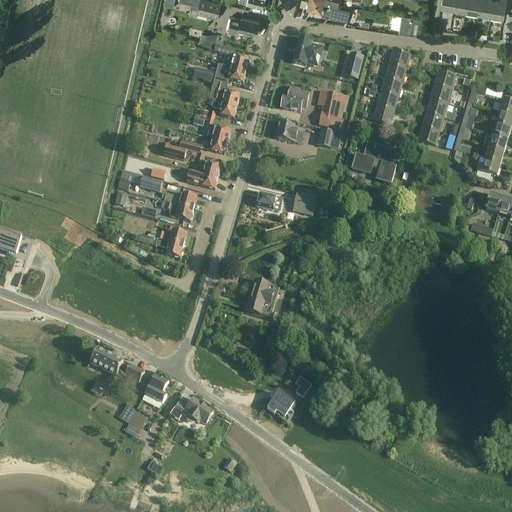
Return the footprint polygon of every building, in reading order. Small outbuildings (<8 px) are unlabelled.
[(173,8),(175,0),(164,0),(164,6),(173,8)] [(200,0),(199,7),(197,14),(217,19),(221,4),(204,0),(200,0)] [(240,0),(239,2),(263,9),(265,0),(240,0)] [(344,7),(343,8),(337,8),(309,0),(307,10),(322,14),(322,15),(330,17),(330,16),(351,19),(353,8),(344,7)] [(453,9),(454,0),(441,0),(440,7),(453,9)] [(466,11),(467,0),(454,0),(453,9),(466,11)] [(478,14),(480,0),(467,0),(466,11),(478,14)] [(490,16),(493,0),(480,0),(478,14),(490,16)] [(503,18),(506,0),(499,0),(499,1),(495,0),(493,0),(490,16),(503,18)] [(402,16),(399,33),(411,35),(414,18),(402,16)] [(257,35),(260,22),(242,18),(242,20),(232,17),(228,30),(229,30),(229,33),(230,35),(234,36),(237,35),(237,32),(239,33),(239,30),(257,35)] [(215,46),(217,38),(201,34),(199,42),(215,46)] [(299,41),(293,64),(306,67),(306,66),(313,67),(316,57),(321,58),(323,49),(311,46),(312,45),(299,41)] [(246,73),(250,60),(234,56),(236,51),(216,46),(214,51),(225,54),(222,65),(231,67),(231,69),(246,73)] [(406,73),(410,57),(393,52),(388,68),(406,73)] [(347,66),(344,77),(357,81),(360,69),(347,66)] [(402,88),(406,73),(388,68),(384,83),(402,88)] [(211,83),(213,73),(195,69),(193,78),(211,83)] [(243,85),(246,73),(231,69),(228,81),(243,85)] [(452,92),(456,78),(438,72),(434,87),(452,92)] [(236,108),(240,96),(225,92),(227,87),(223,86),(224,80),(218,78),(217,84),(213,83),(208,101),(212,102),(222,105),(236,108)] [(397,102),(402,88),(384,83),(381,93),(376,92),(375,95),(380,96),(380,97),(397,102)] [(448,107),(452,92),(434,87),(430,102),(448,107)] [(288,98),(283,97),(281,109),(300,114),(301,107),(306,108),(309,95),(299,93),(299,90),(290,89),(288,98)] [(336,116),(340,97),(326,94),(319,127),(333,130),(334,123),(340,124),(342,118),(336,116)] [(472,105),(475,95),(470,94),(467,104),(472,105)] [(397,102),(380,97),(376,109),(394,114),(397,102)] [(511,117),(511,103),(498,100),(496,105),(501,106),(499,113),(511,117)] [(233,121),(236,108),(222,105),(212,102),(210,109),(220,111),(218,117),(233,121)] [(444,121),(448,107),(430,102),(426,116),(444,121)] [(469,117),(472,105),(467,104),(464,116),(469,117)] [(390,127),(394,114),(376,109),(373,122),(390,127)] [(511,130),(511,124),(511,117),(499,113),(496,125),(511,130)] [(439,135),(444,121),(426,116),(422,130),(439,135)] [(465,129),(469,117),(464,116),(460,127),(465,129)] [(295,145),(298,133),(293,132),(294,128),(280,124),(280,125),(278,125),(276,131),(279,131),(277,141),(295,145)] [(507,142),(511,130),(496,125),(491,124),(490,129),(494,131),(492,137),(507,142)] [(462,141),(465,129),(460,127),(457,139),(462,141)] [(216,128),(213,140),(227,143),(230,131),(216,128)] [(436,147),(439,135),(422,130),(418,142),(436,147)] [(342,136),(321,131),(317,147),(338,151),(342,136)] [(504,153),(507,142),(493,139),(492,138),(487,136),(483,147),(489,149),(504,153)] [(458,154),(462,141),(457,139),(453,152),(458,154)] [(224,156),(227,143),(213,140),(210,152),(224,156)] [(393,166),(397,151),(367,142),(363,157),(355,155),(350,171),(370,176),(372,169),(378,171),(375,182),(391,187),(397,167),(393,166)] [(202,148),(182,143),(180,150),(200,155),(202,148)] [(183,162),(186,152),(167,147),(164,157),(183,162)] [(500,165),(504,153),(489,149),(485,161),(500,165)] [(465,168),(468,156),(463,155),(460,167),(465,168)] [(496,178),(500,165),(485,161),(479,159),(478,165),(484,166),(482,173),(478,172),(476,178),(489,182),(491,176),(496,178)] [(218,179),(221,167),(206,163),(203,175),(218,179)] [(218,179),(203,175),(190,172),(187,184),(200,187),(215,191),(218,179)] [(143,179),(140,189),(159,194),(162,184),(143,179)] [(282,200),(276,198),(260,194),(257,208),(272,212),(279,213),(282,200)] [(193,211),(197,199),(182,195),(181,199),(166,195),(164,203),(173,206),(179,207),(193,211)] [(315,206),(316,200),(297,195),(295,207),(296,207),(294,213),(312,217),(315,206)] [(497,214),(502,199),(490,196),(485,211),(497,214)] [(510,218),(511,209),(511,202),(502,199),(497,214),(510,218)] [(324,208),(325,202),(316,200),(315,206),(319,207),(324,208)] [(471,212),(475,202),(470,200),(466,210),(471,212)] [(171,212),(173,206),(164,203),(163,203),(161,209),(171,212)] [(137,206),(130,204),(127,211),(135,213),(137,206)] [(190,224),(193,211),(179,207),(175,220),(190,224)] [(156,213),(149,211),(148,218),(154,220),(156,213)] [(478,234),(479,229),(480,227),(473,225),(471,232),(474,233),(478,234)] [(491,238),(492,233),(493,231),(480,227),(479,229),(478,234),(480,235),(491,238)] [(0,252),(17,259),(18,253),(22,241),(23,240),(0,231),(0,252)] [(183,247),(187,235),(172,231),(169,243),(183,247)] [(155,232),(153,239),(163,242),(165,235),(155,232)] [(503,242),(504,237),(492,233),(491,238),(503,242)] [(180,260),(183,247),(169,243),(163,242),(153,239),(151,246),(167,250),(165,256),(180,260)] [(29,258),(33,246),(33,245),(22,241),(18,253),(29,258)] [(270,319),(279,290),(255,283),(246,312),(270,319)] [(247,356),(250,348),(236,344),(234,352),(241,354),(247,356)] [(90,364),(115,377),(123,362),(97,349),(90,364)] [(239,360),(241,354),(234,352),(232,358),(239,360)] [(124,377),(139,384),(144,373),(130,366),(124,377)] [(162,405),(170,390),(165,388),(168,383),(155,376),(144,395),(162,405)] [(302,399),(311,387),(300,378),(295,385),(299,389),(295,394),(302,399)] [(273,404),(267,411),(275,417),(276,415),(285,421),(295,408),(279,395),(275,401),(272,399),(270,402),(273,404)] [(213,414),(193,401),(189,407),(181,401),(174,410),(187,419),(188,424),(196,423),(198,424),(199,422),(205,426),(213,414)] [(131,420),(136,411),(127,406),(122,415),(131,420)] [(148,418),(136,411),(131,420),(143,427),(148,418)] [(229,460),(223,468),(230,473),(236,465),(229,460)] [(161,475),(163,470),(153,465),(150,471),(161,475)]
